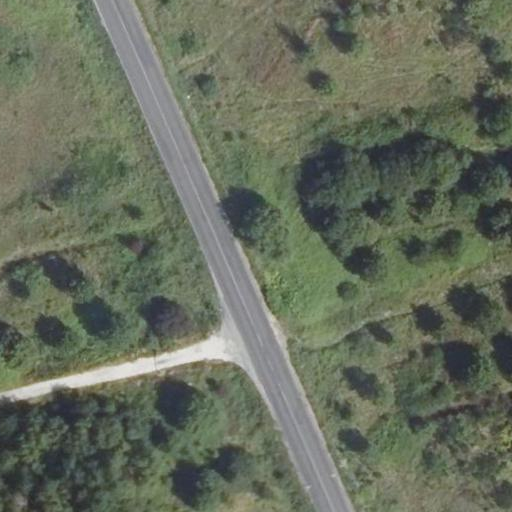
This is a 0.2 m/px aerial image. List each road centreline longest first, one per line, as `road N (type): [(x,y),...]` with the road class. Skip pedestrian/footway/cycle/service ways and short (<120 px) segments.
road 1 (secondary): [(118,0),(332,511)]
road 2 (track): [(0,402),(511,277)]
